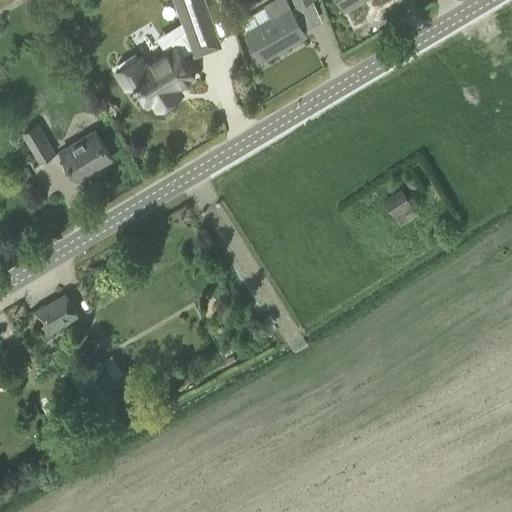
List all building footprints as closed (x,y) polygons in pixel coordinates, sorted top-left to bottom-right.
[(175,0),(186,31),(212,22),(204,0),(175,0)] [(245,30),(261,59),(306,33),(286,0),(271,0),(263,5),(271,16),(245,30)] [(394,0),(332,0),(339,12),(361,0),(364,0),(374,17),(391,7),(389,3),(394,0)] [(117,64),(120,68),(115,71),(125,87),(134,82),(148,104),(152,102),(157,109),(182,93),(178,87),(195,77),(182,56),(192,49),(182,32),(163,44),(166,50),(146,63),(141,55),(138,57),(135,53),(117,64)] [(21,132),(39,162),(55,153),(38,123),(21,132)] [(60,150),(77,178),(111,157),(95,130),(60,150)] [(31,169),(47,195),(69,182),(57,161),(49,166),(46,160),(31,169)] [(383,199),(394,217),(395,216),(400,223),(416,213),(411,206),(413,205),(400,188),(383,199)] [(33,311),(47,335),(79,317),(65,293),(33,311)] [(99,361),(77,374),(92,398),(114,385),(99,361)]
